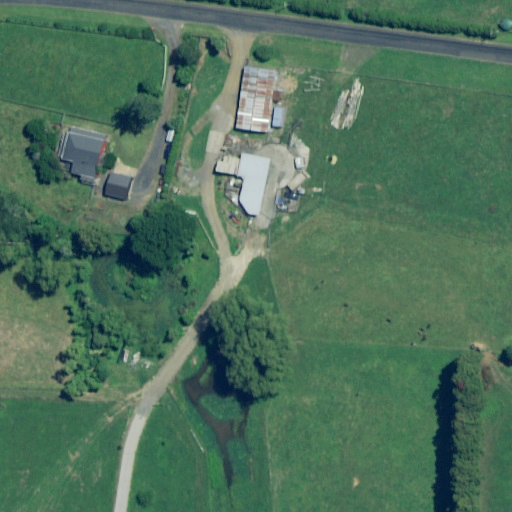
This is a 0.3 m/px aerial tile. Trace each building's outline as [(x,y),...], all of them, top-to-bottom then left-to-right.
[(276,71),(244,67),(235,127),(267,132),(276,71)] [(105,137),(69,127),(61,158),(74,162),(71,173),(94,179),(105,137)] [(305,146),(294,146),(294,166),(305,166),(305,146)] [(268,158),(243,153),(241,159),(217,154),(214,171),(244,177),(239,201),(247,213),(256,215),(268,158)] [(166,166),(162,167),(161,167),(160,168),(159,169),(158,170),(158,172),(157,173),(157,174),(158,176),(158,177),(159,178),(160,179),(160,180),(162,181),(163,181),(164,181),(166,181),(167,181),(168,181),(169,180),(170,179),(171,178),(172,177),(172,176),(173,174),(173,173),(172,172),(172,171),(171,169),(170,168),(169,168),(168,167),(167,166),(166,166)]
